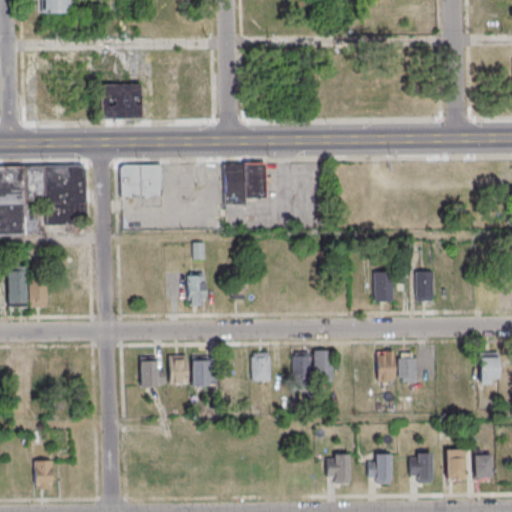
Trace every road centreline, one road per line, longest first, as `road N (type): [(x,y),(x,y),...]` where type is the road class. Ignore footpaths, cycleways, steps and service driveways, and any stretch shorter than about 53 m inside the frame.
road 1 (tertiary): [(511,139),(0,144)]
road 2 (residential): [(511,327),(0,332)]
road 3 (residential): [(511,507),(31,511)]
road 4 (residential): [(115,511),(103,143)]
road 5 (residential): [(11,144),(6,0)]
road 6 (residential): [(233,142),(228,0)]
road 7 (residential): [(457,140),(453,0)]
